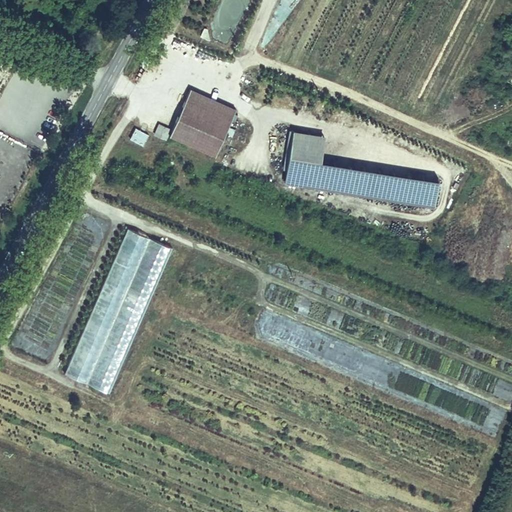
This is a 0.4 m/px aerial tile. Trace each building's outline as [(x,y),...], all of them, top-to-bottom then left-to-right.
[(235,108),(191,89),(170,140),(215,158),(235,108)] [(160,122),(154,133),(166,139),(171,128),(160,122)] [(135,126),(129,138),(144,145),(150,133),(135,126)] [(290,127),(283,184),(434,205),(438,175),(368,165),(319,158),(323,132),(290,127)] [(114,390),(166,240),(123,225),(70,375),(114,390)] [(309,328),(265,311),(256,332),(316,356),(321,345),(305,339),(309,328)] [(406,398),(498,431),(506,408),(414,375),(406,398)]
